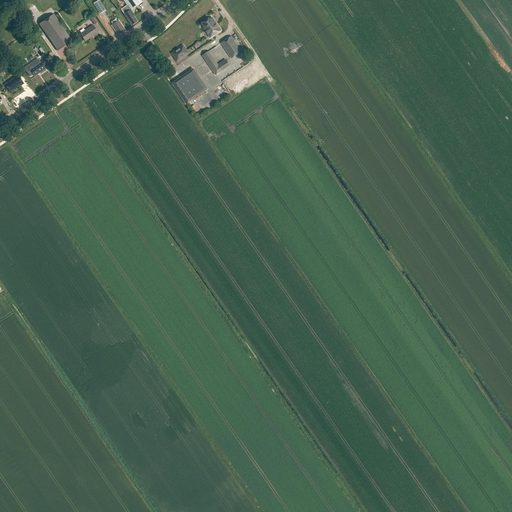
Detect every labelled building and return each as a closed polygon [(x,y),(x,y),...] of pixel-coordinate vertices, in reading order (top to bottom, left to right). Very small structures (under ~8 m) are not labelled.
[(99,0),(93,4),(100,14),(105,11),(99,0)] [(122,0),(127,5),(121,9),(122,11),(122,12),(132,25),(137,22),(133,16),(134,15),(130,10),(142,2),(140,0),(122,0)] [(53,14),(39,24),(57,51),(72,41),(53,14)] [(205,28),(204,28),(210,38),(221,31),(212,18),(209,20),(209,18),(202,23),(205,28)] [(118,32),(119,34),(123,31),(122,29),(124,28),(118,20),(111,26),(116,33),(118,32)] [(98,33),(93,26),(80,34),(85,41),(91,37),(91,36),(93,35),(94,36),(98,33)] [(222,43),(232,58),(241,52),(230,37),(222,43)] [(173,54),(178,61),(188,53),(183,47),(180,49),(177,52),(176,51),(173,54)] [(203,55),(216,75),(231,65),(226,59),(219,64),(210,51),(203,55)] [(38,59),(24,69),(30,77),(33,74),(34,76),(45,69),(44,67),(49,63),(44,57),(39,61),(38,59)] [(186,104),(206,91),(192,70),(172,83),(186,104)] [(23,84),(17,75),(18,76),(5,85),(10,92),(10,91),(14,88),(15,88),(20,85),(21,86),(23,84)]
